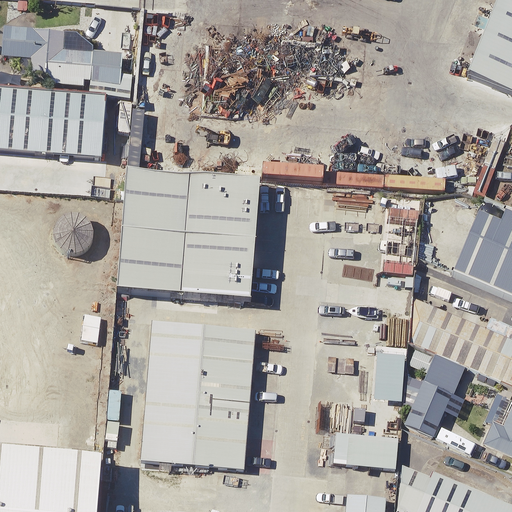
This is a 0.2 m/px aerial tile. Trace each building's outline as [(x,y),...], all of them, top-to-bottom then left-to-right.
[(505,110),(511,92),(511,0),(475,0),(437,93),(501,119),(505,110)] [(48,50),(0,46),(0,74),(9,75),(8,93),(100,100),(102,72),(47,68),(48,50)] [(93,117),(0,110),(0,167),(90,173),(93,117)] [(496,138),(478,135),(475,152),(465,151),(460,178),(489,183),(496,138)] [(227,198),(96,190),(88,318),(122,321),(218,327),(227,198)] [(418,197),(389,196),(387,222),(417,224),(418,197)] [(506,216),(484,207),(473,235),(495,244),(506,216)] [(511,215),(509,215),(496,245),(511,251),(511,249),(511,215)] [(416,242),(386,237),(378,283),(409,288),(416,242)] [(511,272),(497,310),(511,315),(511,272)] [(511,360),(394,307),(387,363),(511,414),(511,360)] [(229,328),(218,327),(122,321),(112,478),(218,486),(229,328)] [(511,422),(493,415),(481,444),(472,440),(462,464),(511,484),(511,422)] [(373,511),(471,511),(377,471),(373,511)]
